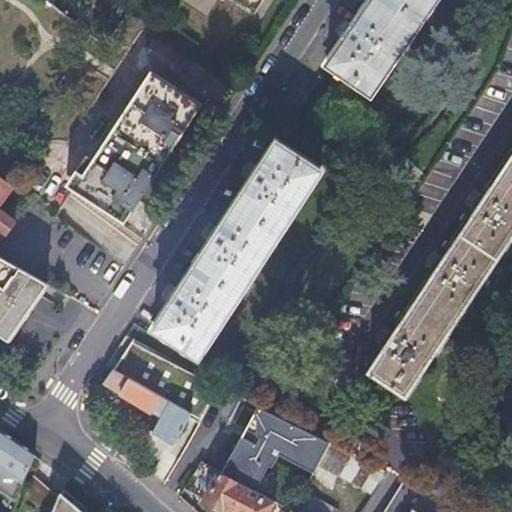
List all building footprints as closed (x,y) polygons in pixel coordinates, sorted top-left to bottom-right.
[(243,0),(258,9),(264,0),(243,0)] [(373,0),(355,27),(345,41),(328,66),(371,96),(437,0),(373,0)] [(338,36),(345,41),(355,27),(348,22),(338,36)] [(80,178),(74,186),(126,220),(130,213),(195,116),(205,102),(153,68),(147,76),(85,169),(80,178)] [(211,243),(179,291),(171,285),(162,299),(170,304),(155,326),(200,356),(323,172),(278,142),(261,167),(253,162),(244,175),(253,181),(220,229),(212,224),(203,237),(211,243)] [(436,277),(397,335),(393,333),(384,345),(389,348),(372,372),(410,398),(511,246),(511,164),(492,195),(487,191),(477,204),(482,208),(444,265),(439,262),(431,275),(436,277)] [(80,178),(85,169),(79,166),(74,173),(80,178)] [(0,200),(13,183),(0,173),(0,200)] [(68,182),(74,186),(80,178),(74,173),(68,182)] [(13,221),(0,212),(0,211),(0,229),(4,232),(13,221)] [(0,255),(0,332),(9,338),(21,320),(18,318),(29,302),(33,304),(48,282),(0,255)] [(99,378),(150,406),(167,415),(157,433),(150,429),(144,440),(162,450),(168,439),(173,442),(189,413),(201,420),(223,384),(129,333),(99,378)] [(259,402),(254,413),(245,428),(255,434),(251,441),(240,436),(221,470),(257,489),(269,465),(273,468),(281,453),(317,472),(320,466),(333,442),(259,402)] [(35,458),(0,434),(0,472),(21,486),(35,458)] [(375,495),(390,472),(333,442),(320,466),(375,495)] [(511,511),(511,510),(419,454),(383,511),(511,511)] [(229,511),(269,511),(277,500),(257,489),(221,470),(202,459),(184,487),(229,511)] [(338,511),(340,508),(307,490),(296,510),(277,500),(269,511),(338,511)] [(67,511),(54,501),(49,511),(67,511)]
